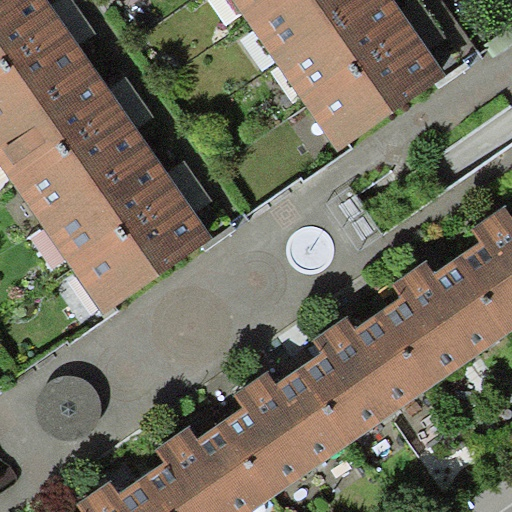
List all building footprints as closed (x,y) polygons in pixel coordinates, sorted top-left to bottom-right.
[(0,171),(96,308),(202,234),(186,211),(169,186),(127,127),(110,103),(69,44),(52,21),(37,0),(8,0),(0,6),(0,171)] [(228,0),(332,147),(437,73),(419,48),(403,26),(384,0),(228,0)] [(247,511),(511,329),(511,220),(508,223),(499,210),(489,217),(472,228),(467,231),(476,244),(427,278),(419,266),(410,272),(394,283),(388,288),(397,301),(347,336),(337,323),(330,327),(315,337),(305,345),(315,359),(273,388),(264,375),(253,383),(239,392),(226,402),(236,416),(190,447),(181,434),(175,438),(158,450),(153,453),(162,466),(110,502),(100,487),(94,491),(79,501),(70,507),(73,511),(247,511)] [(90,370),(41,392),(63,440),(111,417),(90,370)] [(0,491),(18,482),(0,444),(0,491)]
